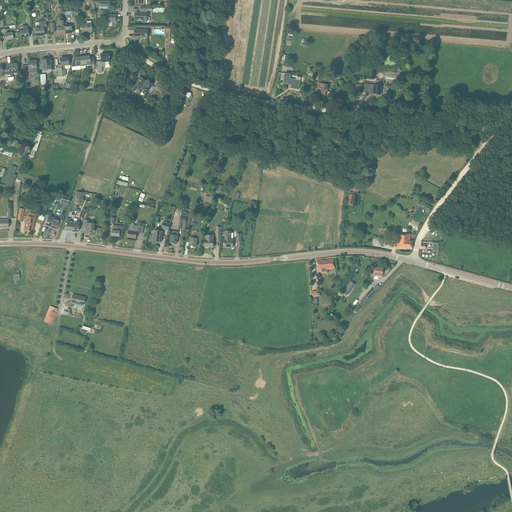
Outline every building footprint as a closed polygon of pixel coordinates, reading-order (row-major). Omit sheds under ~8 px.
[(139,13),(135,13),(135,20),(143,21),(143,23),(147,23),(147,22),(148,23),(149,21),(150,18),(148,17),(148,13),(147,13),(147,11),(153,11),(153,7),(141,7),(141,12),(140,12),(139,12),(139,13)] [(99,10),(98,20),(103,20),(103,19),(107,20),(107,22),(115,22),(115,15),(107,15),(107,16),(103,15),(104,11),(99,10)] [(40,28),(35,28),(36,37),(44,36),(43,29),(46,29),(46,21),(39,22),(40,28)] [(81,24),(82,33),(86,32),(86,31),(87,31),(87,32),(92,32),(91,24),(90,21),(87,22),(87,23),(81,24)] [(67,23),(63,24),(64,34),(72,34),(71,26),(67,27),(67,23)] [(14,33),(14,29),(15,29),(15,26),(9,26),(10,30),(4,30),(6,41),(13,39),(12,33),(14,33)] [(24,31),(20,31),(20,32),(20,38),(28,38),(27,27),(24,27),(24,31)] [(140,30),(135,30),(135,38),(148,38),(148,30),(140,30)] [(109,65),(109,62),(109,59),(109,57),(108,54),(100,55),(101,61),(96,62),(97,63),(97,69),(97,73),(102,72),(101,67),(105,67),(105,65),(109,65)] [(77,57),(75,57),(75,60),(73,61),(71,67),(81,66),(80,55),(77,56),(77,57)] [(94,63),(93,56),(90,57),(89,55),(87,55),(87,56),(85,56),(86,66),(94,65),(94,69),(97,69),(97,63),(94,63)] [(68,58),(60,59),(60,65),(58,65),(58,66),(56,66),(56,70),(58,70),(58,72),(57,72),(57,74),(59,74),(59,77),(66,76),(65,66),(69,66),(68,58)] [(56,66),(55,66),(55,61),(50,62),(50,60),(41,61),(42,70),(51,69),(51,70),(56,70),(56,66)] [(22,66),(23,74),(37,72),(36,61),(28,62),(28,66),(22,66)] [(7,69),(8,74),(5,74),(5,81),(8,80),(8,78),(14,77),(14,74),(18,73),(17,64),(9,65),(9,69),(7,69)] [(284,74),(283,83),(289,84),(289,83),(292,84),(291,88),(299,90),(300,81),(303,82),(304,78),(292,75),(292,77),(290,77),(291,74),(285,73),(284,74)] [(134,83),(132,87),(130,90),(134,92),(136,87),(141,89),(146,80),(140,77),(136,85),(133,84),(134,83)] [(153,84),(146,80),(141,89),(146,92),(144,97),(147,100),(151,93),(151,92),(150,94),(148,92),(153,84)] [(318,82),(316,91),(320,92),(319,93),(326,95),(327,95),(330,86),(318,82)] [(382,86),(374,85),(374,87),(371,87),(370,93),(380,95),(382,86)] [(33,157),(40,134),(33,132),(26,155),(33,157)] [(10,190),(15,175),(13,174),(16,167),(11,165),(2,187),(10,190)] [(77,192),(74,199),(81,201),(84,193),(77,192)] [(347,205),(348,205),(358,207),(359,200),(360,196),(350,194),(349,194),(347,205)] [(62,195),(60,203),(68,206),(71,198),(62,195)] [(45,225),(51,227),(54,219),(50,217),(52,214),(46,212),(44,218),(48,219),(45,225)] [(28,213),(24,231),(32,233),(36,219),(35,219),(36,215),(28,213)] [(55,215),(54,219),(51,227),(51,228),(51,229),(54,230),(54,229),(55,229),(56,229),(58,224),(61,225),(64,218),(60,216),(55,215)] [(0,227),(8,228),(8,220),(0,219),(0,227)] [(72,223),(71,231),(72,231),(78,232),(80,220),(77,220),(77,223),(73,223),(72,223)] [(89,220),(85,220),(83,233),(87,234),(87,233),(93,234),(93,233),(94,233),(94,229),(94,224),(89,223),(89,220)] [(164,222),(162,229),(169,231),(171,224),(164,222)] [(113,225),(113,226),(113,230),(112,230),(112,236),(119,237),(120,232),(122,232),(124,227),(113,225)] [(130,225),(129,232),(128,232),(128,237),(136,239),(137,233),(143,234),(144,227),(130,225)] [(161,242),(162,234),(162,231),(154,230),(153,236),(150,236),(150,241),(161,242)] [(171,231),(170,243),(176,244),(177,240),(178,240),(179,232),(171,231)] [(224,247),(233,247),(233,240),(231,240),(231,232),(226,232),(226,239),(225,240),(224,247)] [(191,238),(189,245),(196,246),(197,240),(201,240),(201,235),(198,235),(194,234),(193,238),(191,238)] [(411,234),(398,234),(398,248),(412,248),(412,242),(410,242),(411,234)] [(205,240),(205,247),(213,247),(213,240),(213,236),(206,235),(206,240),(205,240)] [(317,261),(318,271),(335,269),(334,259),(317,261)] [(383,269),(375,268),(374,275),(378,276),(378,275),(382,275),(383,269)] [(78,296),(73,295),(71,302),(83,305),(85,297),(80,296),(80,297),(78,296)] [(366,303),(370,298),(366,295),(361,300),(366,303)] [(50,306),(46,315),(43,321),(50,324),(56,308),(50,306)]
